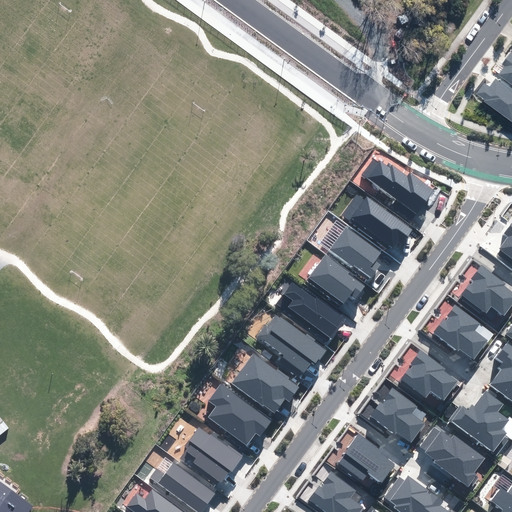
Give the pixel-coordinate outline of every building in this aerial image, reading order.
[(504,66),(498,74),(511,83),(511,54),(510,53),(503,64),(504,66)] [(485,83),(476,95),(511,120),(511,87),(500,79),(493,89),(485,83)] [(373,159),(362,174),(417,213),(434,190),(410,173),(408,176),(392,165),(389,169),(379,162),(378,163),(373,159)] [(357,195),(342,215),(392,251),(399,241),(402,243),(412,230),(367,198),(365,201),(357,195)] [(508,236),(499,249),(511,257),(511,222),(504,233),(508,236)] [(381,253),(346,228),(328,251),(368,280),(380,264),(375,261),(381,253)] [(349,272),(326,255),(307,280),(342,305),(349,294),(355,298),(364,287),(347,275),(349,272)] [(506,283),(481,266),(472,279),(474,281),(471,285),(469,283),(459,297),(484,315),(491,306),(504,315),(511,304),(511,293),(503,287),(506,283)] [(292,281),(277,303),(329,341),(345,319),(292,281)] [(480,323),(455,305),(447,315),(450,317),(447,321),(443,319),(434,332),(458,350),(460,348),(474,358),(487,340),(474,331),(480,323)] [(325,351),(276,315),(267,327),(264,326),(256,337),(304,372),(312,361),(316,364),(325,351)] [(511,346),(508,343),(497,358),(504,363),(500,368),(502,370),(491,386),(511,401),(511,346)] [(412,364),(400,382),(424,399),(430,390),(445,400),(458,381),(443,371),(445,369),(420,351),(411,364),(412,364)] [(298,387),(253,355),(232,384),(262,405),(263,404),(275,413),(285,398),(289,400),(298,387)] [(271,420),(221,384),(209,400),(217,406),(208,418),(247,445),(257,432),(260,435),(271,420)] [(380,402),(371,415),(395,433),(397,430),(411,441),(424,423),(412,414),(417,407),(392,389),(385,398),(387,400),(383,404),(380,402)] [(503,404),(486,391),(474,408),(471,405),(468,410),(461,405),(450,420),(497,454),(508,439),(504,436),(506,433),(501,429),(508,420),(497,412),(503,404)] [(210,436),(199,428),(186,446),(188,448),(184,455),(221,482),(230,469),(232,471),(243,456),(229,446),(228,447),(211,435),(210,436)] [(451,440),(434,428),(420,447),(436,459),(434,462),(470,488),(479,476),(474,472),(484,458),(454,436),(451,440)] [(360,435),(340,463),(363,480),(369,473),(382,482),(395,465),(390,461),(391,458),(360,435)] [(202,511),(216,493),(173,462),(165,474),(157,469),(151,478),(198,511),(202,511)] [(356,490),(331,472),(320,487),(320,486),(309,500),(325,511),(359,511),(363,507),(350,498),(356,490)] [(399,477),(385,497),(396,505),(394,508),(400,511),(449,511),(440,505),(443,501),(408,476),(405,481),(399,477)] [(85,477),(62,507),(67,511),(84,511),(102,490),(85,477)] [(0,511),(28,511),(35,504),(0,478),(0,511)] [(504,508),(502,511),(503,511),(511,511),(511,486),(508,493),(500,488),(492,500),(504,508)] [(136,494),(127,506),(135,511),(182,511),(152,490),(144,500),(136,494)] [(458,511),(465,503),(455,496),(448,505),(457,511),(458,511)]
